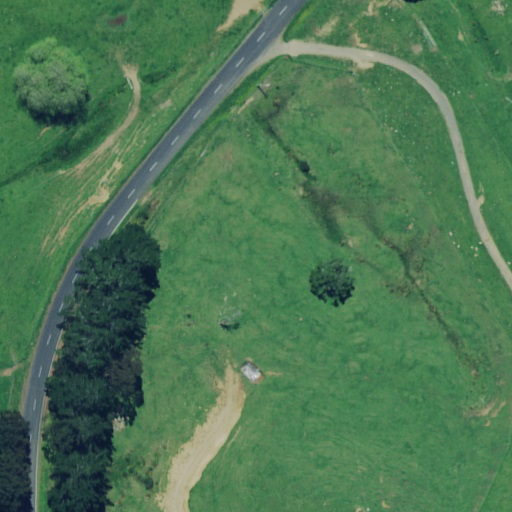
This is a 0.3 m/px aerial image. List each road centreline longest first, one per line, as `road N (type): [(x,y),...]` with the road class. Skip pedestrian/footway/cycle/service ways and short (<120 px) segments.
road 1 (unclassified): [(42,511),(47,370),(103,228),(297,0)]
road 2 (track): [(115,0),(177,142)]
